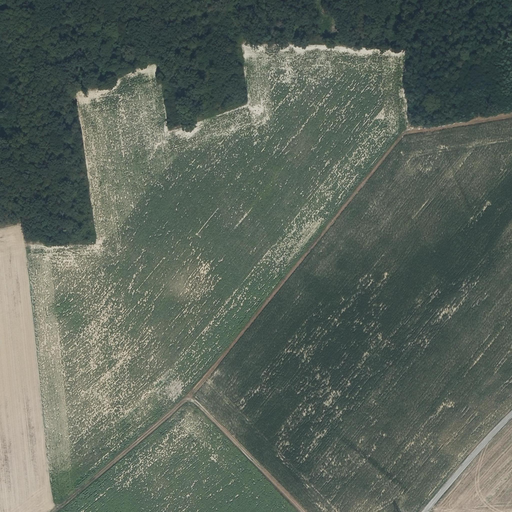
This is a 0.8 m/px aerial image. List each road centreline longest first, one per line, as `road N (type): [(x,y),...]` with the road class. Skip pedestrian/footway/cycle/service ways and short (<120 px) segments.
road 1 (track): [(302,511),(192,397)]
road 2 (unclassified): [(511,415),(425,511)]
